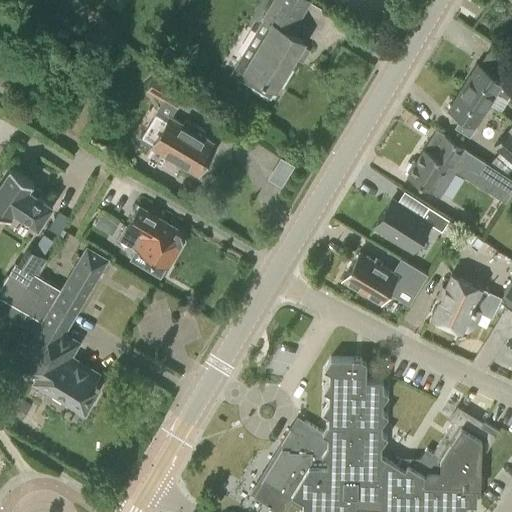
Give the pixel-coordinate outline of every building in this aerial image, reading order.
[(118,8),(123,0),(106,0),(106,1),(118,8)] [(276,85),(303,40),(292,33),(311,0),(272,0),(261,20),(270,25),(245,66),(237,61),(230,72),(271,97),(278,86),(276,85)] [(62,79),(73,67),(62,57),(51,69),(62,79)] [(462,85),(488,102),(495,91),(504,97),(511,85),(503,79),(477,62),(462,85)] [(183,124),(170,117),(186,91),(157,73),(146,90),(163,100),(151,119),(163,126),(152,145),(197,172),(214,143),(196,132),(199,126),(186,119),(183,124)] [(475,123),(488,102),(462,85),(448,108),(460,115),(454,125),(469,135),(476,124),(475,123)] [(511,162),(511,124),(493,145),(511,162)] [(505,201),(511,189),(511,179),(465,148),(465,147),(441,131),(434,142),(429,139),(414,161),(412,161),(407,169),(408,172),(406,174),(429,189),(439,195),(455,170),(505,201)] [(281,153),(268,174),(282,182),(295,161),(281,153)] [(37,225),(52,203),(28,187),(33,181),(9,165),(0,178),(0,209),(7,215),(11,208),(37,225)] [(421,218),(391,199),(374,226),(412,250),(430,222),(442,229),(449,218),(428,206),(421,218)] [(167,265),(182,239),(180,231),(138,206),(120,237),(167,265)] [(57,214),(48,226),(59,233),(69,217),(59,210),(57,214)] [(118,223),(101,213),(94,223),(112,234),(118,223)] [(54,300),(73,311),(106,258),(87,247),(61,289),(15,261),(8,273),(26,283),(46,297),(53,301),(54,300)] [(393,269),(359,248),(340,278),(380,302),(387,291),(394,295),(400,285),(414,294),(427,273),(400,257),(393,269)] [(469,327),(470,325),(471,324),(472,324),(472,323),(478,310),(473,307),(474,305),(471,304),(479,286),(450,272),(430,315),(439,319),(438,323),(451,329),(454,326),(459,328),(460,327),(461,328),(463,328),(465,328),(467,328),(469,327)] [(61,331),(73,311),(54,300),(53,301),(46,297),(26,283),(8,273),(0,286),(0,295),(42,321),(16,363),(35,375),(50,351),(65,360),(66,359),(77,341),(61,331)] [(511,307),(511,276),(500,296),(501,297),(500,300),(511,307)] [(65,360),(50,351),(35,375),(52,386),(52,394),(60,400),(67,396),(83,406),(86,401),(90,400),(94,392),(94,388),(99,379),(66,359),(65,360)] [(478,486),(479,480),(470,474),(495,433),(458,410),(432,451),(426,447),(413,466),(399,458),(396,463),(380,452),(380,444),(386,434),(380,431),(381,422),(387,413),(381,409),(381,401),(387,391),(382,388),(382,379),(365,378),(365,360),(360,357),(330,356),(323,367),(329,371),(328,379),(323,388),(328,392),(328,401),(322,410),(328,414),(327,422),(322,431),(304,419),(296,431),(289,427),(280,442),(287,447),(282,446),(253,493),(281,510),(288,498),(290,500),(302,507),(298,511),(355,511),(356,503),(378,503),(378,511),(380,511),(391,511),(392,511),(400,511),(401,511),(413,511),(414,511),(422,511),(421,511),(465,511),(465,502),(475,502),(476,486),(478,486)]
